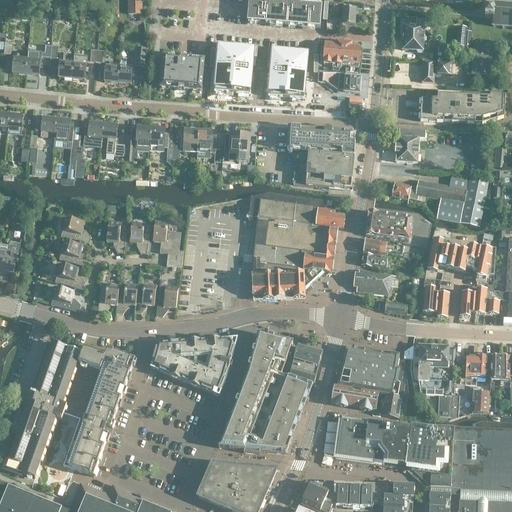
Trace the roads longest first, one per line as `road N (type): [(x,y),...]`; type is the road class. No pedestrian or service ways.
road 1 (residential): [(373,126),(0,95)]
road 2 (tertiary): [(277,511),(318,408),(341,319)]
road 3 (tertiary): [(341,319),(373,126)]
road 4 (residential): [(152,332),(143,388),(220,420)]
road 5 (residential): [(82,328),(99,262),(165,263)]
road 6 (tertiary): [(373,126),(386,0)]
